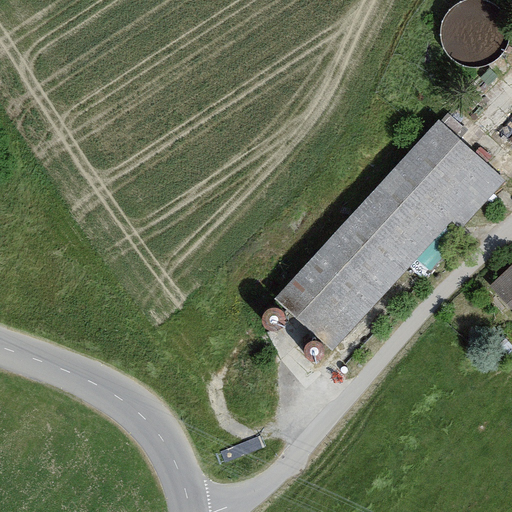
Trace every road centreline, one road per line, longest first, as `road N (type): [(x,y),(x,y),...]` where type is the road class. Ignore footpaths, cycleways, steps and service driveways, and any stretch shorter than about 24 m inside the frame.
road 1 (unclassified): [(511,229),(401,334),(283,468),(201,511)]
road 2 (tertiary): [(194,511),(185,468),(146,415),(106,389),(0,348)]
